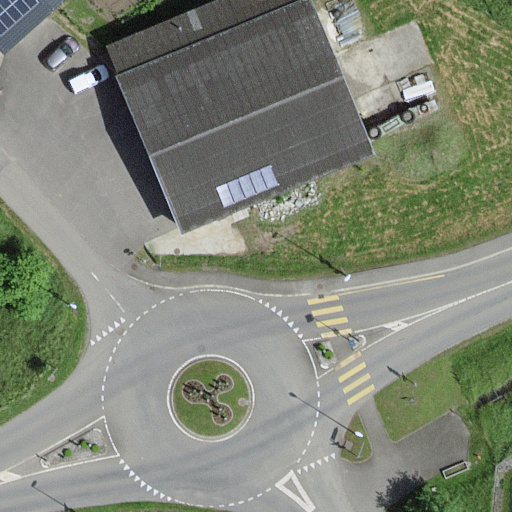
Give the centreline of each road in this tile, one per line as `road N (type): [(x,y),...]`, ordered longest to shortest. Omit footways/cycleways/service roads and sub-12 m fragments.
road 1 (tertiary): [(493,289),(392,315),(249,322)]
road 2 (tertiary): [(297,415),(359,367),(493,289)]
road 3 (unclassified): [(151,341),(0,171)]
road 4 (tertiary): [(0,490),(71,476),(173,474)]
road 5 (tertiary): [(133,370),(0,462)]
road 6 (tertiary): [(133,370),(131,425),(142,448),(173,474)]
